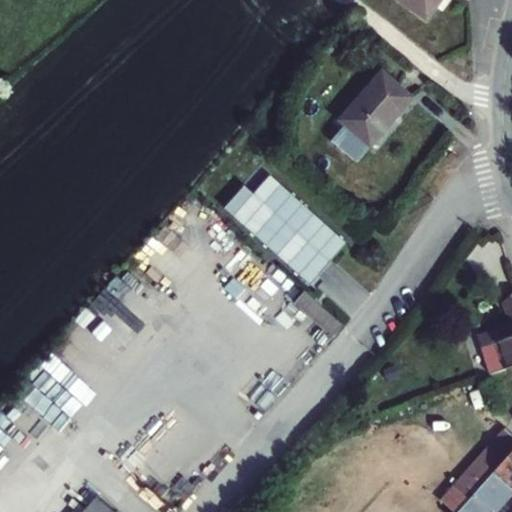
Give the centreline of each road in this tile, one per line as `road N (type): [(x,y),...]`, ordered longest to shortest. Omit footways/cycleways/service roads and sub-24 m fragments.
road 1 (track): [(344,0),(445,80),(502,111)]
road 2 (unclassified): [(511,176),(502,111),(511,43)]
